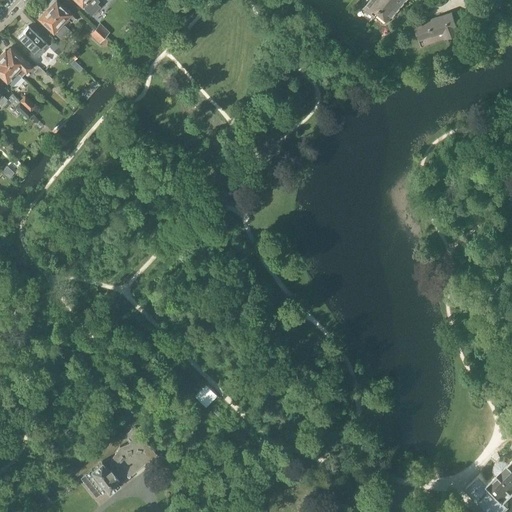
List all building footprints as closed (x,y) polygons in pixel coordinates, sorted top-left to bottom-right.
[(64,24),(73,15),(56,0),(55,0),(52,0),(48,4),(50,6),(47,8),(64,24)] [(83,6),(84,7),(92,14),(100,6),(96,3),(99,0),(98,0),(77,0),(79,1),(77,2),(82,7),(83,6)] [(374,17),(388,0),(370,0),(364,8),(374,17)] [(387,21),(405,0),(388,0),(374,17),(378,13),(387,21)] [(55,34),(64,24),(47,8),(45,11),(43,10),(38,15),(39,17),(39,18),(55,34)] [(446,38),(458,34),(456,28),(457,28),(452,13),(427,21),(427,22),(422,24),(422,23),(419,24),(420,24),(415,26),(416,30),(415,30),(417,36),(418,36),(419,39),(431,35),(431,36),(434,35),(434,36),(439,35),(439,34),(444,32),(446,38)] [(104,37),(109,32),(100,23),(95,28),(104,37)] [(39,45),(44,41),(28,25),(18,36),(30,48),(36,42),(39,45)] [(104,37),(95,28),(90,34),(100,42),(99,43),(104,47),(109,42),(104,37)] [(59,55),(64,50),(54,41),(49,46),(59,55)] [(67,52),(75,59),(80,54),(72,47),(67,52)] [(30,66),(27,63),(16,52),(15,53),(10,48),(6,52),(4,50),(0,54),(0,55),(18,73),(21,76),(30,66)] [(21,76),(18,73),(0,55),(0,74),(12,86),(21,76)] [(57,83),(46,72),(39,66),(34,72),(52,89),(57,83)] [(19,101),(30,112),(36,106),(25,95),(19,101)] [(34,114),(30,112),(19,101),(15,107),(29,119),(34,114)] [(85,474),(80,478),(96,498),(101,494),(102,496),(106,493),(107,494),(156,454),(134,426),(123,434),(129,442),(124,446),(119,446),(111,458),(102,461),(85,474)] [(511,457),(510,459),(508,458),(506,457),(505,456),(503,456),(502,457),(500,458),(498,459),(496,461),(495,463),(495,465),(495,467),(496,469),(498,471),(487,481),(480,474),(467,486),(491,511),(506,511),(507,511),(508,509),(507,507),(507,506),(509,503),(504,498),(511,491),(511,457)]
